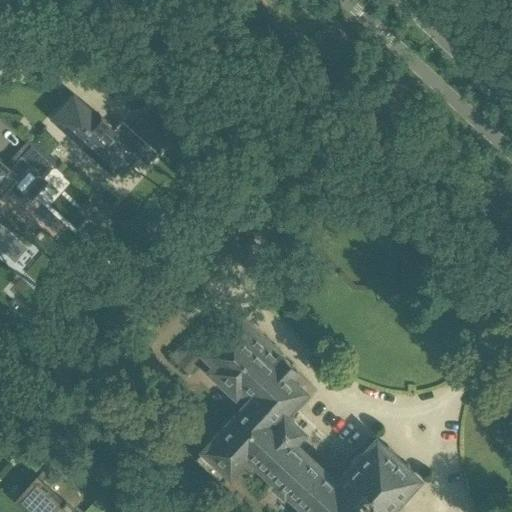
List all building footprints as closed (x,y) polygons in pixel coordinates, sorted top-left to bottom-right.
[(55,117),(122,177),(139,158),(147,166),(159,152),(135,131),(121,119),(110,131),(105,126),(108,122),(100,115),(97,119),(78,103),(73,97),(55,117)] [(0,198),(16,181),(30,193),(55,165),(31,144),(7,171),(0,164),(0,198)] [(111,222),(100,211),(92,220),(103,231),(111,222)] [(244,248),(222,228),(205,246),(209,250),(201,259),(219,276),(218,276),(219,277),(246,248),(245,247),(244,248)] [(149,270),(179,299),(188,291),(165,268),(175,258),(168,251),(149,270)] [(385,271),(395,282),(408,271),(398,259),(385,271)] [(152,276),(143,285),(154,296),(163,287),(152,276)] [(297,371),(241,319),(234,327),(231,325),(204,354),(215,365),(210,371),(235,394),(240,388),(248,396),(249,400),(235,414),(234,413),(209,440),(210,441),(196,457),(222,481),(243,458),(251,464),(253,462),(277,483),(275,486),(283,494),(285,491),(308,511),(386,511),(391,507),(396,505),(404,497),(405,492),(417,478),(408,470),(410,466),(407,464),(405,467),(388,452),(391,448),(388,446),(385,449),(376,440),(364,453),(358,454),(350,463),(350,468),(336,483),(292,442),(303,431),(291,421),(294,418),(286,411),(304,392),(290,379),(297,371)] [(186,338),(170,356),(189,373),(205,355),(186,338)] [(102,382),(94,374),(82,387),(90,394),(102,382)] [(70,511),(73,507),(66,500),(73,492),(47,469),(19,501),(31,511),(70,511)] [(102,511),(105,510),(95,501),(85,511),(102,511)]
